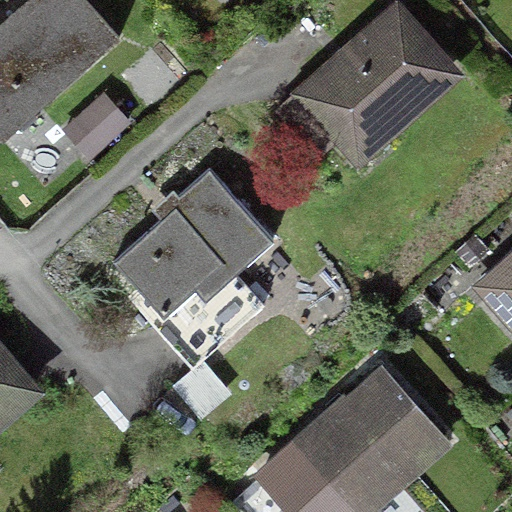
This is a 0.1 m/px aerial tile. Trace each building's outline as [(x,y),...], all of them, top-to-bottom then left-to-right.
[(120,27),(94,0),(16,0),(0,15),(0,132),(1,134),(120,27)] [(466,66),(406,0),(387,0),(289,87),(293,91),(271,110),(312,157),(334,137),(357,162),(466,66)] [(62,124),(90,156),(132,118),(103,87),(62,124)] [(160,215),(110,260),(201,360),(265,302),(236,269),(275,233),(212,163),(180,191),(174,184),(151,205),(160,215)] [(467,263),(488,244),(477,232),(456,250),(467,263)] [(511,244),(472,281),(511,324),(511,244)] [(0,422),(45,382),(0,331),(0,422)] [(344,387),(286,438),(351,511),(369,511),(452,439),(382,360),(347,390),(344,387)] [(299,511),(274,483),(242,510),(244,511),(299,511)]
